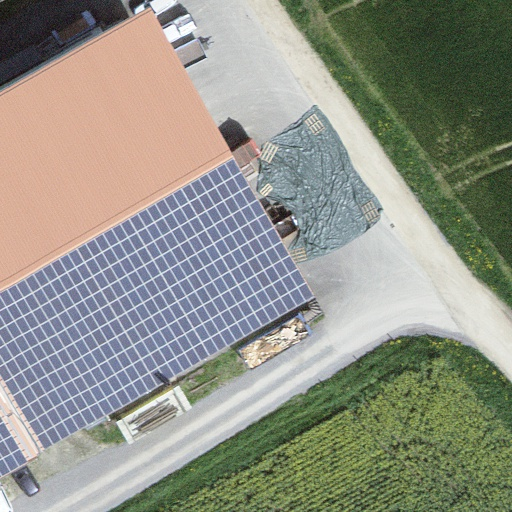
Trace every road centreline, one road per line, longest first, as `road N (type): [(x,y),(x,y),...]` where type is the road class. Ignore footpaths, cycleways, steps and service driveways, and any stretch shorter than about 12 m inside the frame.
road 1 (track): [(445,272),(263,0)]
road 2 (track): [(511,374),(445,272)]
